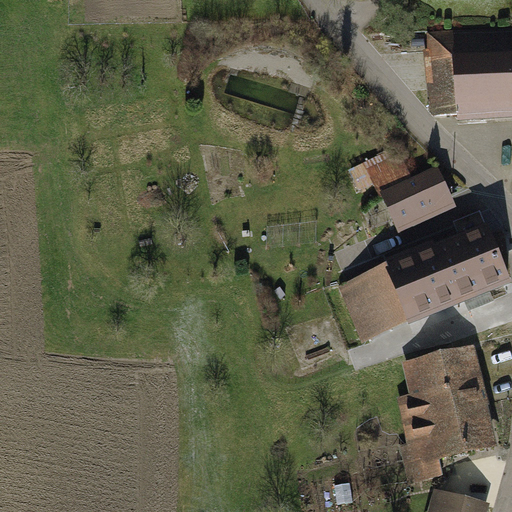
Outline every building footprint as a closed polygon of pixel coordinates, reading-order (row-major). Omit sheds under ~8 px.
[(511,29),(428,34),(431,113),(435,120),(459,119),(460,126),(511,122),(511,29)] [(376,186),(381,197),(414,181),(398,148),(350,172),(360,194),(376,186)] [(414,181),(381,197),(401,238),(459,211),(439,170),(414,181)] [(387,269),(338,288),(362,347),(412,327),(413,330),(511,290),(511,281),(491,229),(488,230),(482,214),(455,225),(461,241),(438,250),(437,245),(386,266),(387,269)] [(475,344),(401,361),(409,395),(397,398),(408,445),(401,447),(409,484),(444,476),(440,461),(497,447),(487,405),(489,405),(475,344)] [(487,511),(490,503),(433,489),(427,511),(487,511)]
